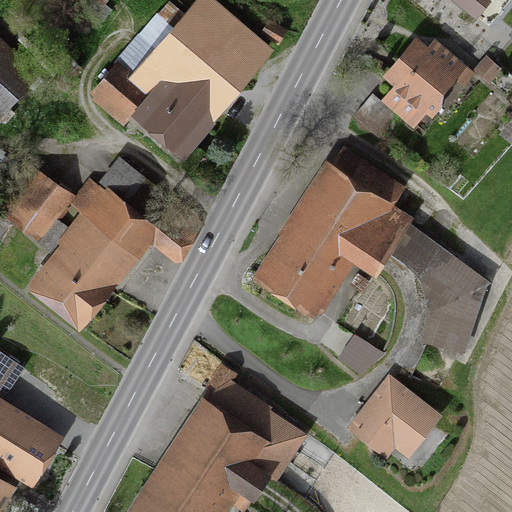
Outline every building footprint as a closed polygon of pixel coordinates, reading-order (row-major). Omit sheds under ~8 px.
[(183,148),(268,46),(214,0),(199,0),(142,67),(125,53),(94,89),(123,115),(146,89),(141,85),(148,77),(162,88),(141,113),(183,148)] [(456,0),(476,16),(485,6),(477,0),(456,0)] [(284,30),(269,22),(263,32),(277,41),(284,30)] [(453,73),(464,83),(472,73),(434,41),(426,50),(416,42),(389,74),(426,105),(453,73)] [(0,111),(33,76),(0,45),(0,111)] [(372,93),(354,115),(378,135),(397,114),(372,93)] [(511,139),(511,119),(502,131),(511,139)] [(389,247),(404,224),(406,219),(389,207),(402,188),(347,152),(266,277),(308,305),(345,248),(375,268),(389,247)] [(154,184),(121,158),(102,183),(135,209),(154,184)] [(0,199),(14,210),(9,217),(55,246),(69,229),(53,216),(69,195),(39,175),(29,189),(12,178),(0,199)] [(73,317),(148,225),(90,178),(71,202),(95,224),(41,290),(73,317)] [(181,257),(199,225),(170,200),(159,217),(163,220),(153,235),(181,257)] [(459,346),(483,282),(404,224),(389,247),(407,259),(421,277),(419,278),(428,307),(421,339),(459,346)] [(361,371),(383,353),(354,334),(339,356),(361,371)] [(0,380),(14,360),(0,350),(0,380)] [(220,394),(143,511),(145,511),(203,511),(227,477),(249,492),(248,493),(277,510),(278,511),(320,511),(319,509),(276,477),(287,460),(276,452),(289,433),(238,399),(248,383),(222,364),(208,386),(220,394)] [(356,424),(386,447),(393,438),(407,448),(433,415),(390,381),(356,424)] [(0,452),(33,474),(53,440),(0,407),(0,452)]
